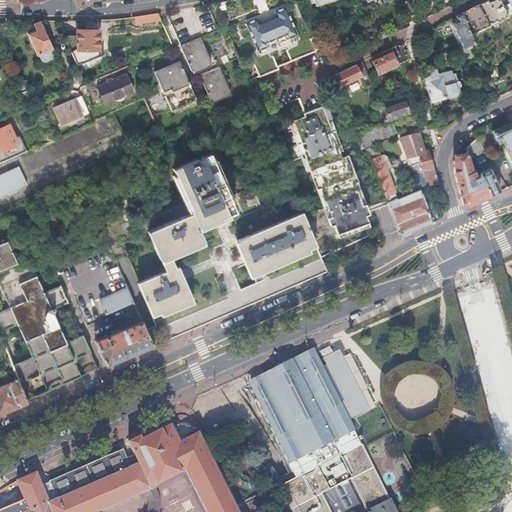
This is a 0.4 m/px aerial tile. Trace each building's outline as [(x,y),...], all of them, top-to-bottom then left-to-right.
[(487,0),(485,0),(478,3),(488,23),(495,19),(495,21),(507,15),(502,6),(499,0),(491,0),(488,1),(487,0)] [(478,3),(469,8),(479,29),(489,24),(488,23),(478,3)] [(507,15),(511,12),(511,9),(509,3),(502,6),(507,15)] [(245,22),(257,49),(267,44),(266,40),(284,32),(286,36),(296,31),(284,4),(273,9),(274,13),(257,21),(255,17),(245,22)] [(469,8),(460,12),(470,33),(479,29),(469,8)] [(460,12),(455,14),(457,19),(451,22),(462,47),(474,42),(470,33),(460,12)] [(135,22),(160,19),(158,13),(134,15),(135,22)] [(44,60),(55,56),(40,21),(34,23),(36,29),(33,30),(26,33),(36,55),(38,54),(40,59),(44,60)] [(462,47),(451,22),(447,24),(458,48),(462,47)] [(382,27),(373,31),(378,40),(386,36),(382,27)] [(63,35),(70,52),(78,48),(99,49),(98,29),(78,29),(78,35),(63,35)] [(70,52),(74,62),(102,51),(103,29),(98,29),(99,49),(78,48),(70,52)] [(267,44),(257,49),(259,54),(299,36),(296,31),(286,36),(284,32),(266,40),(267,44)] [(285,46),(292,60),(315,48),(309,34),(285,46)] [(198,36),(180,44),(191,70),(209,62),(198,36)] [(222,40),(210,46),(216,59),(228,53),(222,40)] [(393,45),(369,56),(377,72),(405,59),(402,44),(393,45)] [(254,63),(260,76),(278,67),(273,55),(254,63)] [(179,60),(154,71),(171,111),(195,100),(179,60)] [(361,60),(333,73),(338,84),(365,71),(361,60)] [(219,66),(199,75),(210,100),(230,91),(219,66)] [(431,67),(421,70),(429,99),(446,94),(449,95),(455,94),(457,90),(455,83),(458,82),(457,78),(454,79),(452,73),(435,77),(431,67)] [(124,74),(97,85),(104,102),(132,91),(124,74)] [(16,89),(21,101),(23,100),(25,104),(43,96),(39,87),(28,92),(26,89),(29,88),(25,79),(16,83),(18,88),(16,89)] [(286,119),(323,100),(319,90),(281,107),(286,119)] [(59,123),(87,111),(80,95),(51,107),(59,123)] [(301,212),(315,244),(320,256),(373,231),(366,214),(388,204),(386,200),(384,196),(374,170),(356,178),(323,100),(286,119),(319,194),(298,204),(301,212)] [(402,100),(378,108),(381,110),(382,109),(385,116),(386,115),(388,118),(406,112),(402,100)] [(366,127),(357,130),(363,144),(372,140),(395,131),(392,122),(381,126),(380,123),(366,127)] [(507,152),(511,149),(511,134),(508,127),(507,123),(491,131),(495,140),(497,140),(499,145),(503,143),(507,152)] [(0,161),(20,153),(8,124),(0,127),(0,161)] [(422,152),(417,132),(399,137),(408,165),(408,164),(418,161),(416,153),(422,152)] [(468,159),(484,151),(476,138),(463,145),(465,147),(454,154),(453,158),(453,162),(452,166),(453,170),(462,204),(469,206),(500,191),(488,168),(478,173),(479,175),(476,176),(474,170),(472,170),(468,159)] [(378,154),(372,140),(363,144),(369,158),(378,154)] [(426,150),(422,152),(416,153),(418,161),(420,169),(431,166),(426,150)] [(217,317),(236,309),(226,286),(190,302),(175,267),(171,268),(167,258),(201,243),(195,227),(233,211),(208,152),(171,168),(190,212),(145,231),(156,259),(159,258),(163,269),(139,280),(140,282),(137,284),(147,306),(152,319),(169,311),(179,334),(203,323),(217,317)] [(374,170),(384,196),(392,193),(394,189),(381,159),(371,163),(374,170)] [(420,169),(418,161),(408,164),(414,180),(417,190),(418,192),(422,190),(426,186),(426,184),(435,181),(434,178),(431,166),(420,169)] [(23,166),(0,174),(0,196),(30,186),(23,166)] [(395,197),(386,200),(388,204),(395,222),(401,236),(405,234),(419,228),(429,224),(418,192),(417,190),(396,198),(395,197)] [(305,248),(315,244),(301,212),(233,242),(248,277),(252,275),(262,271),(271,293),(311,276),(301,253),(306,251),(305,248)] [(7,242),(0,245),(0,270),(17,262),(7,242)] [(320,256),(315,244),(305,248),(306,251),(301,253),(311,276),(326,270),(320,256)] [(236,309),(271,293),(262,271),(252,275),(255,283),(239,290),(235,282),(226,286),(236,309)] [(31,354),(12,361),(19,379),(20,381),(39,373),(46,390),(81,376),(76,363),(79,356),(91,351),(83,333),(71,338),(64,335),(55,311),(57,304),(68,300),(60,283),(46,289),(39,272),(21,279),(28,296),(0,307),(0,327),(18,321),(31,354)] [(150,320),(152,319),(147,306),(137,284),(140,282),(139,280),(133,282),(150,320)] [(106,313),(133,301),(127,286),(100,298),(106,313)] [(161,341),(179,334),(169,311),(152,319),(156,328),(161,341)] [(153,345),(147,332),(142,320),(96,340),(107,365),(117,361),(153,345)] [(158,343),(161,341),(156,328),(151,330),(147,332),(153,345),(158,343)] [(351,422),(312,345),(248,378),(294,470),(358,439),(359,438),(351,422)] [(19,379),(0,386),(0,414),(28,403),(20,381),(19,379)] [(50,502),(37,473),(18,482),(27,505),(9,511),(100,511),(151,490),(150,489),(185,472),(205,511),(238,511),(199,435),(179,443),(171,428),(142,441),(140,437),(128,443),(134,456),(126,460),(121,451),(50,482),(58,499),(50,502)] [(285,484),(281,485),(294,511),(393,511),(358,439),(294,470),(285,484)]
